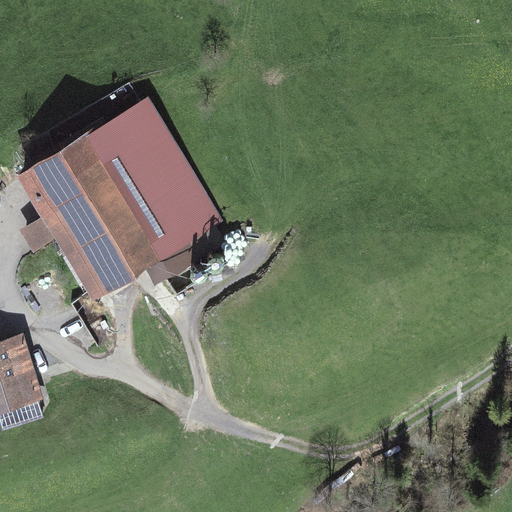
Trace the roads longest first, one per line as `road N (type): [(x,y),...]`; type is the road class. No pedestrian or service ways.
road 1 (track): [(165,293),(190,328),(205,413),(287,451),(353,447),(455,392),(511,348)]
road 2 (residential): [(0,316),(28,317),(83,359),(205,413)]
